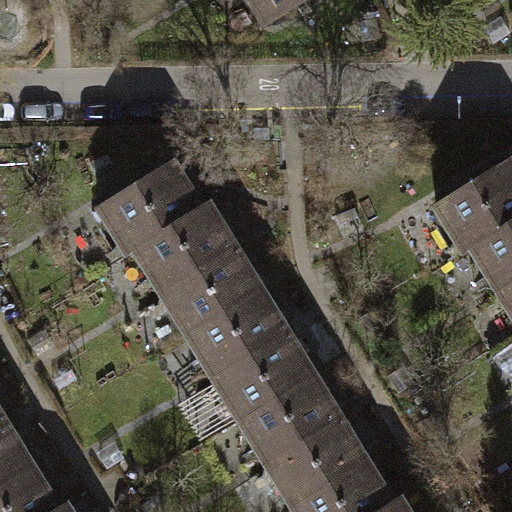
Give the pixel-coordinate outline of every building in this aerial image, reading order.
[(260,0),(274,21),(308,0),(260,0)] [(472,249),(511,224),(511,165),(511,163),(438,207),(466,253),(472,249)] [(136,250),(202,210),(174,165),(101,210),(129,255),(136,250)] [(163,293),(236,248),(209,205),(202,210),(136,250),(163,293)] [(498,291),(511,282),(511,224),(472,249),(498,291)] [(189,335),(262,291),(236,248),(163,293),(189,335)] [(511,313),(511,282),(498,291),(511,313)] [(215,378),(288,333),(262,291),(189,335),(215,378)] [(288,333),(215,378),(241,420),(314,375),(288,333)] [(268,462),(340,418),(314,375),(241,420),(268,462)] [(294,505),(366,460),(340,418),(268,462),(294,505)] [(0,487),(33,467),(7,424),(0,428),(0,487)] [(366,460),(294,505),(298,511),(378,511),(393,503),(366,460)] [(33,467),(0,487),(0,511),(56,511),(60,510),(33,467)] [(408,511),(400,499),(393,503),(378,511),(408,511)]
